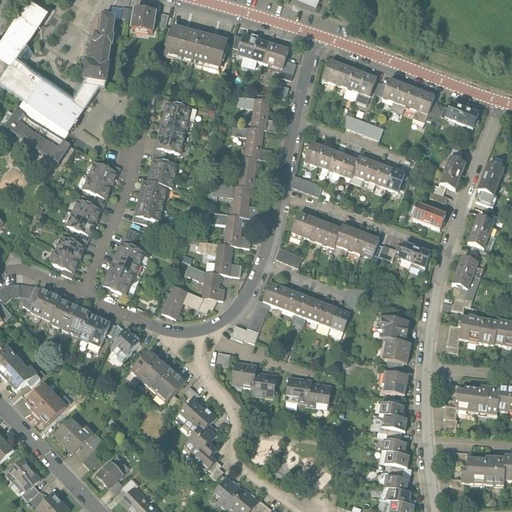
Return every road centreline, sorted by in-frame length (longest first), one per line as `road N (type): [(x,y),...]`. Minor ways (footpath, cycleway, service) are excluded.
road 1 (residential): [(197,337),(200,378),(234,422),(241,474),(289,511)]
road 2 (residential): [(500,106),(313,38)]
road 3 (residential): [(83,301),(133,185),(149,117)]
road 4 (residential): [(279,203),(446,258)]
road 5 (residential): [(500,106),(446,258)]
road 6 (residential): [(426,375),(434,511)]
road 7 (residential): [(313,38),(183,0)]
road 8 (residential): [(0,412),(92,511)]
road 9 (residential): [(295,124),(409,168)]
